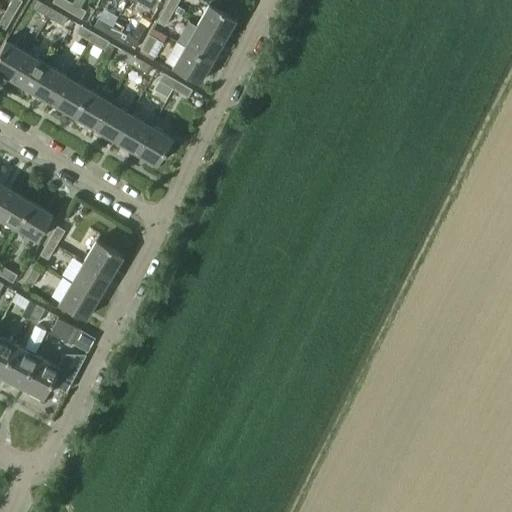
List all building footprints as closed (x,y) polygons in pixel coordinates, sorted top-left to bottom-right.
[(20,0),(11,0),(5,10),(13,15),(22,1),(20,0)] [(38,0),(34,8),(48,16),(52,8),(38,0)] [(66,0),(53,0),(52,2),(66,11),(71,3),(66,0)] [(168,0),(164,7),(172,12),(179,0),(168,0)] [(71,3),(66,11),(81,19),(85,11),(71,3)] [(209,4),(196,26),(223,41),(235,20),(209,4)] [(164,7),(156,22),(164,26),(172,12),(164,7)] [(52,8),(48,16),(63,25),(67,17),(52,8)] [(5,10),(0,19),(0,26),(5,30),(13,15),(5,10)] [(98,18),(93,26),(108,35),(112,27),(98,18)] [(80,24),(75,32),(89,40),(94,33),(80,24)] [(196,26),(185,46),(211,61),(223,41),(196,26)] [(112,27),(108,35),(122,43),(127,35),(112,27)] [(94,33),(89,40),(104,49),(109,41),(94,33)] [(149,34),(141,49),(149,53),(157,39),(149,34)] [(5,39),(0,48),(0,71),(11,78),(27,52),(5,39)] [(211,61),(185,46),(172,67),(199,83),(211,61)] [(121,49),(117,57),(131,65),(135,57),(121,49)] [(32,91),(47,64),(27,52),(11,78),(32,91)] [(135,57),(131,65),(145,73),(150,65),(135,57)] [(52,103),(68,76),(47,64),(32,91),(52,103)] [(158,81),(154,89),(168,96),(172,89),(177,81),(163,73),(158,81)] [(73,115),(89,89),(68,76),(52,103),(73,115)] [(192,90),(177,81),(172,89),(187,98),(192,90)] [(94,127),(109,101),(89,89),(73,115),(94,127)] [(114,139),(130,113),(109,101),(94,127),(114,139)] [(135,151),(150,125),(130,113),(114,139),(135,151)] [(150,125),(135,151),(156,164),(172,138),(150,125)] [(0,205),(10,188),(0,182),(0,205)] [(0,217),(15,227),(31,201),(10,188),(0,205),(0,217)] [(31,201),(15,227),(37,240),(52,213),(31,201)] [(48,240),(56,244),(65,230),(57,225),(48,240)] [(83,261),(110,276),(122,255),(96,239),(83,261)] [(56,244),(48,240),(40,254),(47,258),(56,244)] [(71,281),(98,297),(110,276),(83,261),(71,281)] [(2,265),(0,268),(0,274),(12,282),(17,274),(2,265)] [(40,271),(32,267),(24,281),(31,286),(40,271)] [(98,297),(71,281),(59,302),(85,318),(98,297)] [(30,319),(37,304),(29,300),(21,315),(30,319)] [(37,304),(30,319),(37,323),(44,308),(37,304)] [(71,343),(79,328),(58,318),(50,333),(71,343)] [(0,374),(0,375),(17,344),(0,335),(0,374)] [(17,344),(0,375),(22,386),(38,355),(17,344)] [(67,388),(83,357),(64,357),(65,356),(63,355),(58,365),(38,355),(22,386),(43,397),(52,380),(67,388)]
